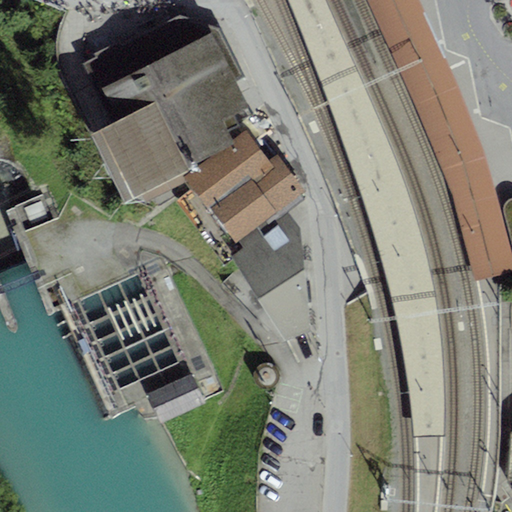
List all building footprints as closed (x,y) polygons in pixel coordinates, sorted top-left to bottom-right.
[(413,208),(400,174),(362,80),(325,0),(284,0),(325,90),(358,185),(382,257),(394,308),(407,378),(413,435),(443,435),(443,387),(442,352),(435,302),(430,272),(425,249),(413,208)] [(371,0),(431,128),(446,164),(461,203),(470,236),(479,277),(511,267),(511,254),(487,158),(443,60),(418,0),(371,0)] [(110,120),(97,127),(132,198),(140,194),(190,169),(188,166),(216,152),(234,143),(232,140),(222,119),(247,106),(235,81),(244,76),(235,58),(225,39),(221,29),(179,15),(123,43),(121,39),(93,53),(95,56),(81,63),(110,120)] [(132,198),(97,127),(89,131),(124,202),(132,198)] [(187,181),(236,242),(238,240),(255,228),(258,232),(287,211),(305,198),(301,194),(305,191),(276,154),(269,161),(245,130),(232,140),(234,143),(216,152),(191,171),(184,176),(187,181)] [(190,169),(140,194),(145,203),(187,181),(184,176),(191,171),(190,169)] [(242,246),(229,256),(284,341),(310,331),(299,227),(287,211),(258,232),(255,228),(238,240),(242,246)] [(164,425),(208,404),(195,375),(150,396),(164,425)]
